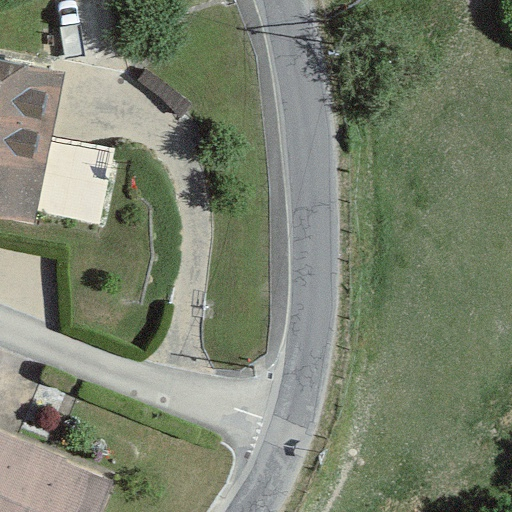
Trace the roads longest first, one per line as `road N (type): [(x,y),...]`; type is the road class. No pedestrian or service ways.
road 1 (tertiary): [(278,436),(302,265),(295,89),(267,0)]
road 2 (residential): [(0,318),(278,436)]
